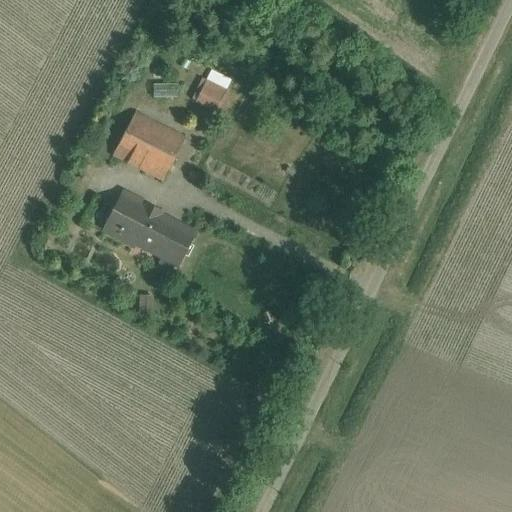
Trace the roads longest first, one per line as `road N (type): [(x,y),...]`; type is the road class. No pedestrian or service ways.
road 1 (unclassified): [(268,511),(511,12)]
road 2 (unknown): [(383,275),(161,184)]
